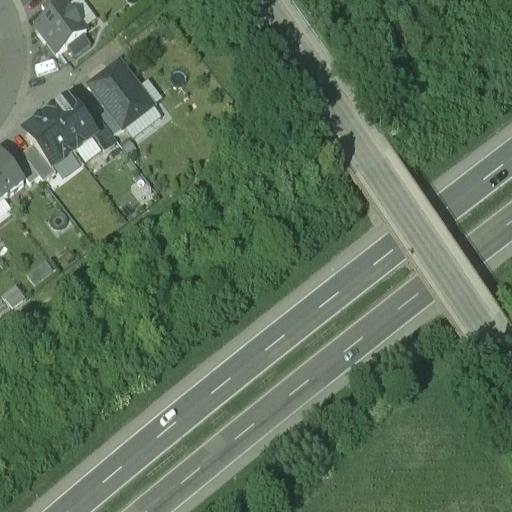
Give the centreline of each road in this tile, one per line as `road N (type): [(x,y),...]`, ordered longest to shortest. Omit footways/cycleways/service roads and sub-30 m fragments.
road 1 (motorway): [(511,140),(50,511)]
road 2 (motorway): [(131,511),(511,213)]
road 3 (residential): [(268,0),(511,353)]
road 4 (residential): [(5,104),(31,101),(111,46)]
